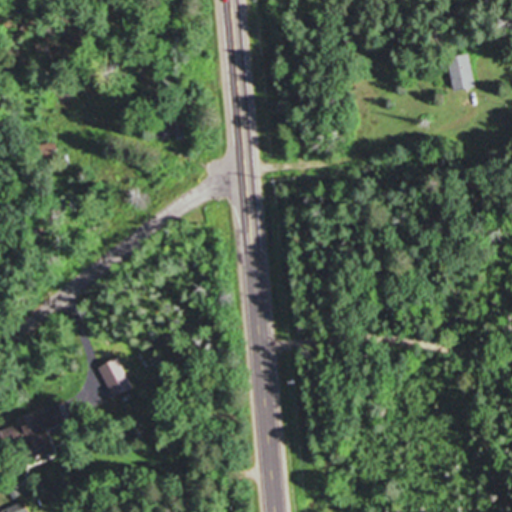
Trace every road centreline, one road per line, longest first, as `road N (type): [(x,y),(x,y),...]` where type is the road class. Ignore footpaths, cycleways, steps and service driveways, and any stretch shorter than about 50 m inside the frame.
road 1 (primary): [(283,511),(235,0)]
road 2 (residential): [(251,170),(201,194),(0,347)]
